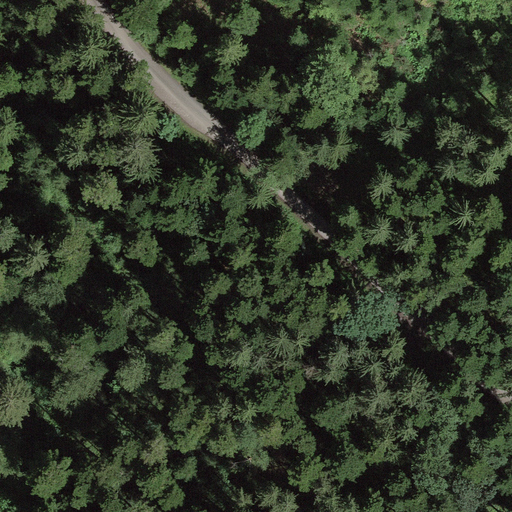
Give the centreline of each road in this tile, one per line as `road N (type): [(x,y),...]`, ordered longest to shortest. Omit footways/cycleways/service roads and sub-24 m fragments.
road 1 (track): [(90,0),(131,56),(397,312)]
road 2 (track): [(315,230),(365,173),(434,119),(511,78)]
road 3 (track): [(476,511),(465,472),(412,367),(397,312)]
road 4 (track): [(397,312),(511,417)]
